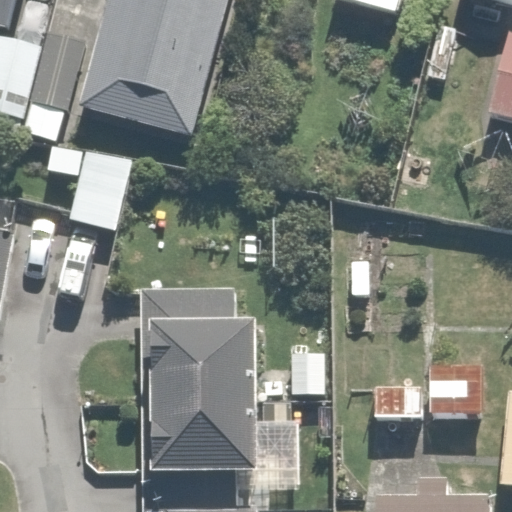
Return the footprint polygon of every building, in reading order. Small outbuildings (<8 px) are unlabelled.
[(0,0),(0,40),(30,48),(40,0),(0,0)] [(242,0),(127,0),(94,127),(202,155),(242,0)] [(420,0),(342,0),(339,12),(414,29),(420,0)] [(511,0),(476,0),(475,8),(511,16),(511,0)] [(0,137),(65,154),(93,50),(53,39),(48,60),(6,49),(0,71),(0,137)] [(511,47),(509,46),(490,128),(511,133),(511,47)] [(143,167),(91,157),(76,233),(128,243),(143,167)] [(274,511),(282,355),(247,353),(250,300),(151,296),(149,348),(179,350),(172,493),(151,492),(150,511),(274,511)] [(337,362),(294,360),(292,402),(335,404),(337,362)] [(495,424),(495,371),(433,371),(433,399),(383,399),(383,438),(442,438),(442,424),(495,424)] [(504,511),(504,505),(458,506),(458,480),(419,481),(420,509),(385,509),(384,511),(504,511)]
